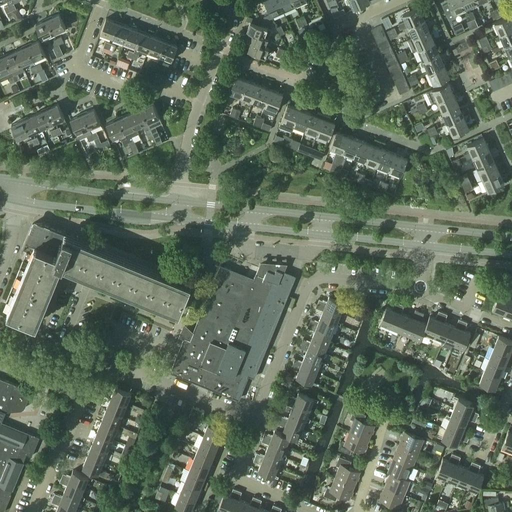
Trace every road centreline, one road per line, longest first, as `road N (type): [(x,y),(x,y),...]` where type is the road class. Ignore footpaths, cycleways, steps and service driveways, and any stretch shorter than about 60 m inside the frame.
road 1 (residential): [(255,417),(302,298),(319,277),(417,288)]
road 2 (tertiary): [(428,227),(180,202)]
road 3 (tertiary): [(179,220),(426,246)]
road 4 (tertiary): [(15,200),(179,220)]
road 5 (tertiary): [(180,202),(17,180)]
road 6 (residential): [(180,202),(188,131),(219,49)]
road 7 (residential): [(393,104),(357,19),(403,0)]
road 8 (residential): [(128,91),(73,70),(98,0)]
road 9 (residential): [(85,389),(36,511)]
road 10 (residential): [(35,339),(61,349),(86,284),(58,284)]
road 11 (residential): [(153,377),(165,346),(111,325),(98,356)]
